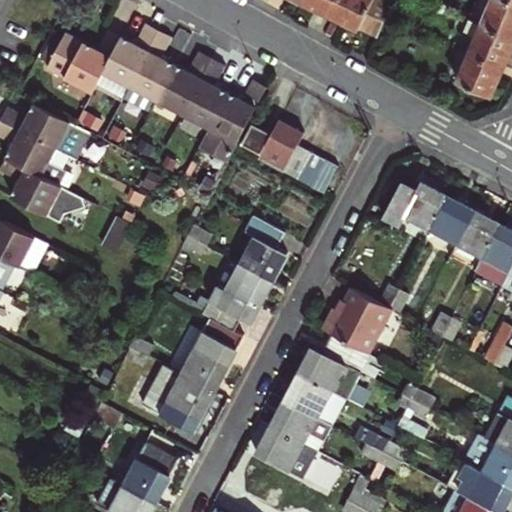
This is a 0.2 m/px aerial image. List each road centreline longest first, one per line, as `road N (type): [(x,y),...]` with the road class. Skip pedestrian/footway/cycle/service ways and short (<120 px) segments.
road 1 (residential): [(401,111),(188,511)]
road 2 (residential): [(194,0),(401,111)]
